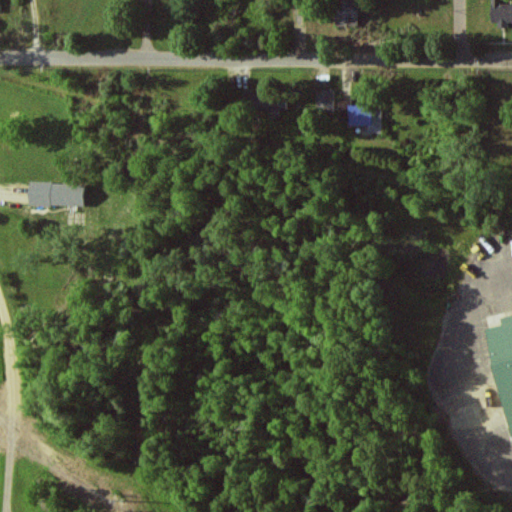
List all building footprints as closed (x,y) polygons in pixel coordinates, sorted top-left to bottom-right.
[(354,0),(339,2),(342,23),(362,21),(358,0),(354,0)] [(492,0),(493,25),(511,24),(511,3),(502,3),(501,0),(492,0)] [(334,91),(317,91),(317,112),(334,112),(334,91)] [(270,110),(270,117),(279,117),(279,110),(289,110),(289,93),(246,95),(246,111),(270,110)] [(382,116),(373,116),(373,106),(352,106),(352,98),(339,98),(339,125),(369,125),(369,134),(382,134),(382,116)] [(30,205),(85,207),(86,184),(30,183),(30,205)] [(511,430),(511,313),(502,316),(504,324),(490,327),(511,430)]
